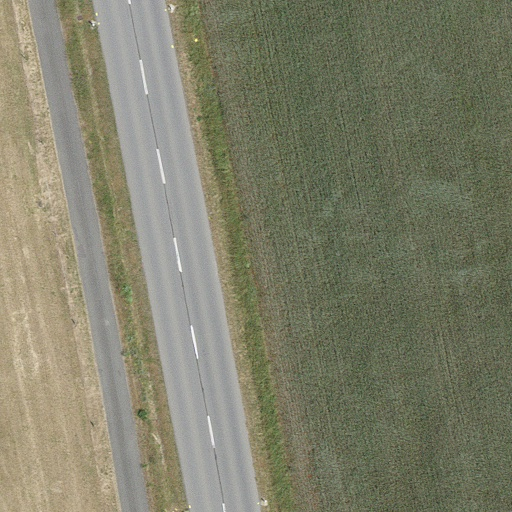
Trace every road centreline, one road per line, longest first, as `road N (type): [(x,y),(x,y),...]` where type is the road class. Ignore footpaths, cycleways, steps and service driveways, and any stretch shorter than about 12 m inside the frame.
road 1 (track): [(41,0),(137,511)]
road 2 (primary): [(128,0),(222,511)]
